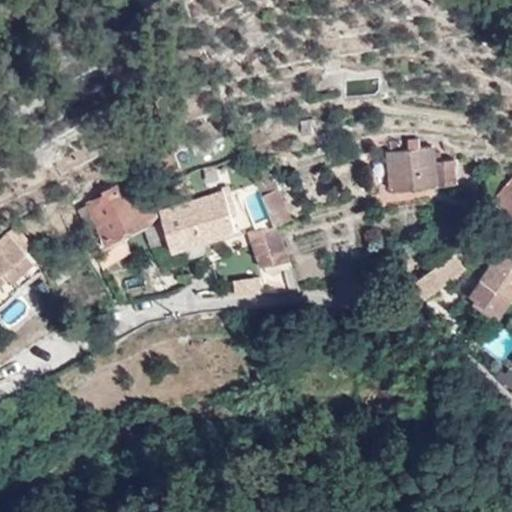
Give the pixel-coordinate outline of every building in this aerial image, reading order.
[(393,189),(457,181),(454,159),(434,160),(433,147),(420,148),(418,139),(390,141),(391,151),(389,151),(393,189)] [(110,190),(127,181),(123,173),(106,181),(110,190)] [(511,177),(495,197),(511,211),(511,177)] [(109,238),(157,214),(140,179),(91,204),(109,238)] [(265,197),(260,185),(248,190),(258,213),(270,207),(265,197)] [(265,197),(270,207),(279,223),(291,217),(279,190),(265,197)] [(193,201),(205,240),(236,231),(232,215),(236,213),(234,203),(229,204),(226,191),(193,201)] [(173,249),(205,240),(193,201),(161,210),(173,249)] [(25,249),(33,242),(16,226),(0,239),(0,286),(9,278),(4,272),(26,252),(25,249)] [(262,265),(291,259),(280,226),(250,231),(262,265)] [(126,242),(99,258),(105,268),(132,251),(126,242)] [(339,275),(356,272),(351,242),(333,244),(339,275)] [(502,250),(511,256),(511,247),(507,244),(502,250)] [(511,298),(511,256),(502,250),(471,294),(500,315),(511,298)] [(450,280),(440,264),(416,281),(424,297),(450,280)]
